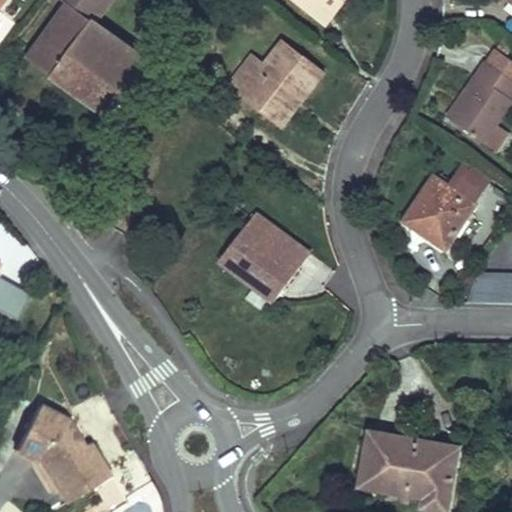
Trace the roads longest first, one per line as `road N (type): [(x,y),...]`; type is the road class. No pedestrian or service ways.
road 1 (residential): [(384,327),(357,249),(349,172),(410,52),(415,0)]
road 2 (secondary): [(172,413),(51,239),(0,182)]
road 3 (residential): [(384,327),(329,392),(266,423)]
road 4 (residential): [(511,327),(384,327)]
